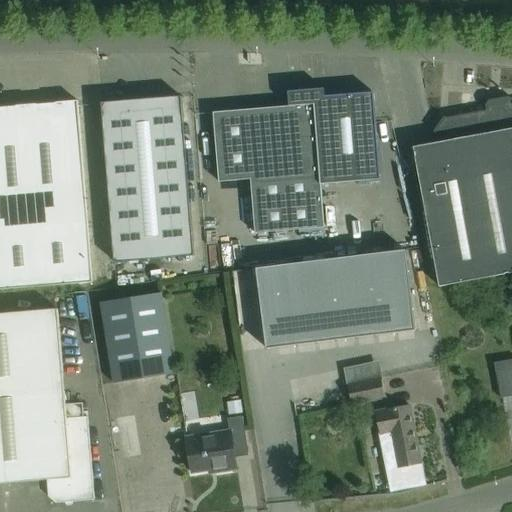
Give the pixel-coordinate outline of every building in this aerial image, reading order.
[(289,107),(212,113),(218,182),(250,180),(255,234),(324,228),(320,185),(379,180),(372,93),(324,97),(324,89),(287,92),(289,107)] [(114,262),(193,256),(180,97),(101,103),(114,262)] [(511,99),(508,97),(488,101),(485,106),(486,111),(446,118),(443,117),(433,133),(437,144),(413,148),(417,168),(439,287),(511,273),(511,99)] [(0,289),(91,282),(78,121),(77,101),(0,107),(0,289)] [(266,349),(415,331),(405,251),(256,269),(266,349)] [(173,374),(170,355),(161,294),(100,303),(113,384),(173,374)] [(64,404),(57,309),(0,313),(0,483),(47,479),(47,497),(57,505),(94,500),(87,417),(84,417),(82,402),(64,404)] [(511,360),(493,364),(500,399),(511,396),(511,360)] [(380,378),(347,385),(351,405),(384,398),(380,378)] [(409,406),(374,412),(386,471),(420,464),(409,406)] [(248,456),(242,417),(227,419),(229,431),(186,438),(191,474),(217,470),(218,473),(236,470),(234,458),(248,456)]
